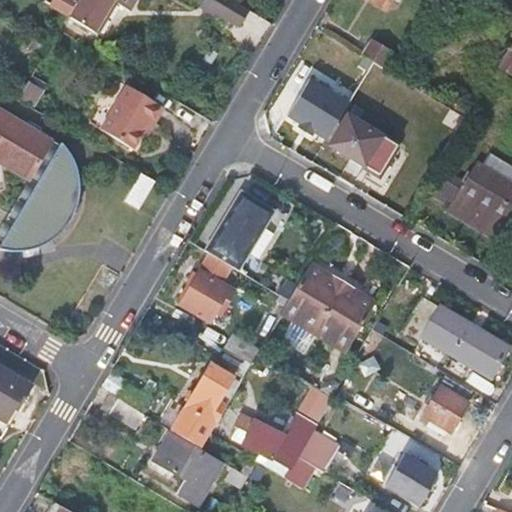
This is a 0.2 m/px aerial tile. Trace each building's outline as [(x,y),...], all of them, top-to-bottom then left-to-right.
[(43,0),(42,1),(67,16),(75,2),(71,0),(43,0)] [(129,12),(136,0),(82,0),(70,20),(94,34),(113,3),(129,12)] [(232,0),(202,0),(198,8),(212,16),(215,10),(239,25),(248,10),(232,0)] [(390,0),(376,0),(374,4),(385,10),(390,0)] [(365,59),(393,76),(401,61),(374,44),(365,59)] [(511,47),(499,69),(511,77),(511,76),(511,47)] [(478,57),(468,75),(484,85),(493,71),(495,67),(478,57)] [(27,82),(20,95),(17,100),(31,108),(46,83),(32,74),(27,82)] [(18,77),(10,90),(20,95),(27,82),(18,77)] [(330,141),(350,96),(308,78),(288,122),(330,141)] [(100,131),(132,150),(148,123),(153,125),(163,109),(126,87),(100,131)] [(0,112),(0,163),(28,180),(50,142),(0,112)] [(397,148),(347,118),(330,148),(380,178),(397,148)] [(63,148),(59,144),(58,146),(50,141),(50,142),(28,180),(17,199),(24,203),(0,243),(0,249),(10,252),(24,252),(37,248),(50,242),(61,233),(70,222),(75,209),(78,195),(78,181),(75,167),(68,155),(67,153),(63,148)] [(478,167),(511,187),(511,169),(486,154),(478,167)] [(475,166),(447,214),(507,249),(511,241),(511,187),(478,167),(475,166)] [(429,177),(435,181),(438,176),(432,172),(429,177)] [(141,174),(124,200),(137,208),(153,181),(141,174)] [(435,197),(451,204),(459,185),(443,178),(435,197)] [(241,196),(204,254),(209,257),(231,270),(236,273),(270,214),(241,196)] [(185,287),(190,289),(180,308),(209,325),(228,293),(220,288),(231,270),(209,257),(197,279),(192,276),(185,287)] [(296,289),(287,304),(286,306),(298,313),(295,320),(318,333),(336,344),(340,337),(351,344),(373,307),(346,291),(343,295),(333,290),(335,285),(308,269),(296,289)] [(287,284),(278,298),(287,304),(296,289),(287,284)] [(505,350),(420,300),(398,336),(416,347),(421,339),(487,379),(505,350)] [(286,306),(282,312),(295,320),(298,313),(286,306)] [(295,320),(283,339),(306,353),(318,333),(295,320)] [(340,337),(336,344),(348,350),(351,344),(340,337)] [(248,347),(232,375),(242,381),(255,358),(258,353),(248,347)] [(209,369),(170,434),(200,453),(209,436),(214,427),(228,405),(219,400),(230,382),(209,369)] [(28,388),(0,370),(0,423),(5,427),(28,388)] [(230,382),(219,400),(228,405),(238,387),(230,382)] [(128,387),(119,403),(141,417),(151,401),(128,387)] [(465,404),(437,387),(418,418),(426,422),(424,427),(441,437),(444,432),(447,434),(465,404)] [(357,410),(382,425),(389,413),(364,399),(357,410)] [(117,402),(108,419),(134,435),(144,418),(141,417),(119,403),(117,402)] [(231,427),(234,429),(244,434),(251,422),(237,415),(231,427)] [(310,432),(311,430),(293,420),(283,438),(251,422),(244,434),(234,429),(229,440),(240,445),(238,448),(269,464),(270,463),(287,474),(294,460),(306,439),(310,432)] [(306,439),(294,460),(304,466),(320,475),(335,447),(310,432),(306,439)] [(219,469),(169,439),(152,465),(183,483),(175,499),(195,511),(219,469)] [(255,465),(248,460),(238,477),(245,481),(255,465)] [(287,474),(285,477),(282,481),(290,487),(304,466),(294,460),(287,474)] [(434,477),(410,462),(402,475),(390,468),(378,487),(415,508),(434,477)]
